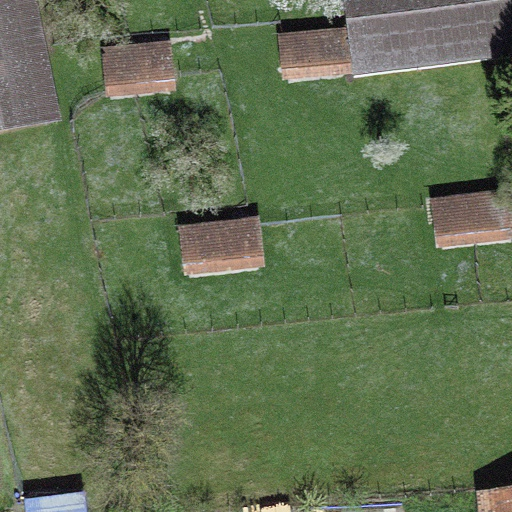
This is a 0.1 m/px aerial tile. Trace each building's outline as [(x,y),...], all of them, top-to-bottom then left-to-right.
[(0,0),(0,133),(55,122),(29,0),(0,0)] [(511,0),(344,0),(354,77),(511,56),(511,0)] [(343,37),(283,43),(286,74),(347,68),(343,37)] [(166,51),(106,56),(109,91),(169,86),(166,51)] [(507,198),(436,206),(440,242),(511,234),(507,198)] [(254,225),(183,233),(187,269),(258,261),(254,225)] [(511,511),(511,494),(481,496),(482,511),(511,511)]
